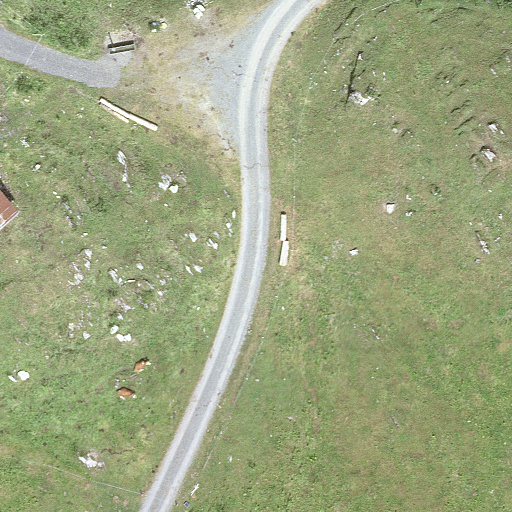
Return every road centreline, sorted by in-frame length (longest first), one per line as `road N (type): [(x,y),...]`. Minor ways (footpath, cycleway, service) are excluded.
road 1 (track): [(299,0),(266,45),(259,85),(257,264),(207,405),(157,504)]
road 2 (track): [(0,55),(82,93),(150,96),(259,85)]
